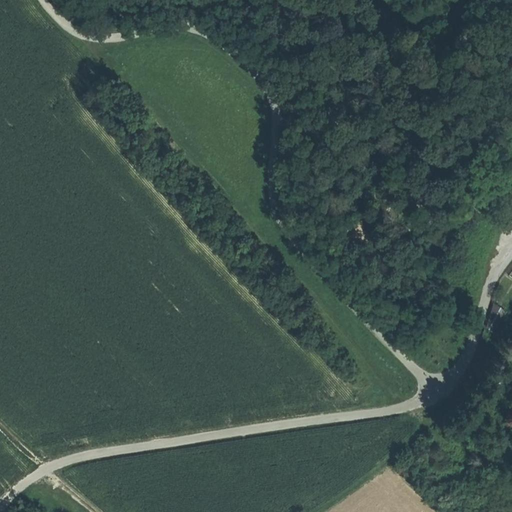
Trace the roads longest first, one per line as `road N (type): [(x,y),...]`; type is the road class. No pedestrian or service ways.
road 1 (residential): [(0,511),(31,481),(75,459),(424,400),(465,360),(489,285),(511,253)]
road 2 (track): [(324,511),(406,448),(432,413),(435,393)]
